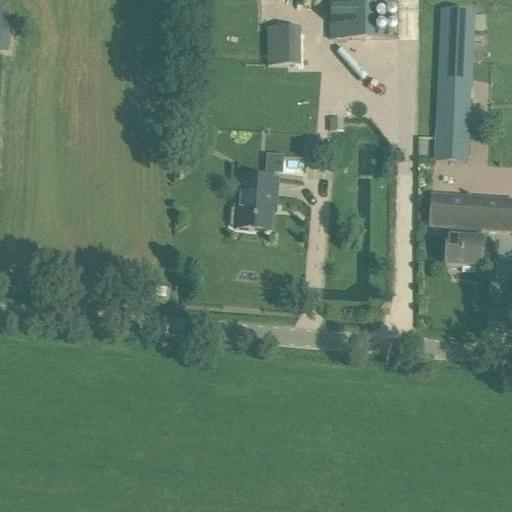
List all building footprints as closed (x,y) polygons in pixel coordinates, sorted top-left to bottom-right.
[(398,0),(328,0),(328,42),(398,42),(398,0)] [(441,13),(433,168),(466,170),(474,14),(441,13)] [(294,69),(293,33),(265,33),(266,69),(294,69)] [(239,181),(235,232),(269,235),(271,216),(275,217),(277,184),(273,184),(273,176),(283,176),(284,157),(266,157),(265,183),(239,181)] [(284,169),(283,181),(298,182),(299,169),(284,169)] [(511,203),(431,199),(429,229),(431,229),(434,232),(442,232),(444,230),(447,230),(444,269),(480,271),(482,244),(470,243),(471,232),(511,234),(511,203)]
